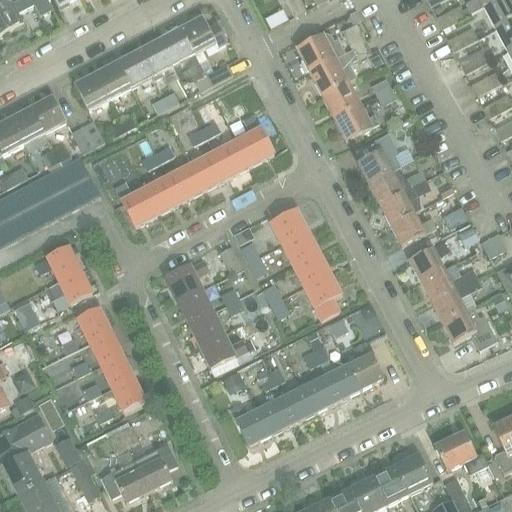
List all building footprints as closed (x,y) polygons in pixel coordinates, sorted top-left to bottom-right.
[(26,0),(13,7),(0,14),(0,42),(25,30),(19,18),(35,9),(41,22),(54,15),(46,0),(26,0)] [(0,0),(0,14),(13,7),(9,0),(0,0)] [(52,0),(59,11),(80,0),(52,0)] [(276,0),(289,24),(289,25),(295,22),(306,16),(306,15),(305,14),(297,0),(276,0)] [(312,0),(317,10),(329,4),(326,0),(312,0)] [(425,0),(431,11),(438,8),(452,0),(425,0)] [(477,0),(479,1),(466,7),(471,18),(484,12),(505,0),(477,0)] [(511,0),(505,0),(484,12),(496,34),(511,25),(511,0)] [(438,8),(431,11),(432,12),(435,18),(442,14),(438,8)] [(461,10),(437,22),(443,33),(467,21),(461,10)] [(351,19),(349,19),(353,28),(355,27),(356,28),(362,24),(357,14),(350,18),(351,19)] [(181,33),(195,60),(200,69),(201,68),(207,80),(206,81),(211,91),(233,79),(228,69),(214,76),(207,65),(209,64),(204,55),(216,49),(218,53),(228,47),(217,27),(208,31),(203,21),(181,33)] [(511,25),(496,34),(508,57),(511,54),(511,25)] [(343,36),(352,55),(367,48),(357,29),(343,36)] [(473,32),(448,45),(455,57),(479,44),(473,32)] [(160,44),(174,71),(195,60),(181,33),(160,44)] [(298,54),(310,77),(347,57),(340,44),(336,46),(333,40),(325,39),(298,54)] [(139,55),(155,86),(164,81),(162,78),(174,71),(160,44),(139,55)] [(347,57),(310,77),(322,101),(350,86),(359,82),(351,68),(358,64),(358,65),(372,58),(367,48),(352,55),(347,58),(347,57)] [(484,54),(460,67),(466,79),(491,66),(484,54)] [(118,66),(132,93),(153,82),(155,86),(139,55),(118,66)] [(379,58),(370,63),(375,71),(384,67),(379,58)] [(97,78),(111,104),(132,93),(118,66),(97,78)] [(496,76),(472,89),(478,101),(502,88),(496,76)] [(75,89),(89,116),(111,104),(97,78),(75,89)] [(197,85),(202,96),(211,91),(206,81),(197,85)] [(372,91),(378,101),(392,94),(387,83),(372,91)] [(322,101),(335,124),(362,109),(350,86),(322,101)] [(397,103),(392,94),(378,101),(383,111),(397,103)] [(164,102),(169,114),(181,107),(175,96),(164,102)] [(511,106),(508,99),(484,111),(490,123),(511,110),(511,106)] [(32,112),(46,139),(68,128),(53,101),(32,112)] [(158,119),(169,114),(164,102),(152,108),(158,119)] [(369,123),(362,109),(335,124),(347,147),(381,129),(375,120),(369,123)] [(10,123),(24,150),(46,139),(32,112),(10,123)] [(122,124),(127,136),(138,130),(132,119),(122,124)] [(239,144),(253,170),(276,158),(262,132),(259,133),(252,120),(243,125),(250,138),(239,144)] [(0,128),(0,154),(4,161),(24,150),(10,123),(0,128)] [(116,142),(127,136),(122,124),(110,131),(116,142)] [(511,125),(496,134),(502,145),(511,139),(511,125)] [(84,131),(95,153),(106,148),(94,126),(84,131)] [(216,126),(202,134),(208,145),(222,137),(216,126)] [(401,127),(392,132),(396,140),(405,135),(401,127)] [(84,159),(95,153),(84,131),(72,137),(84,159)] [(202,134),(189,141),(194,152),(195,151),(208,145),(202,134)] [(358,167),(370,189),(401,173),(401,172),(402,172),(395,160),(399,158),(389,138),(370,148),(375,158),(358,167)] [(214,157),(228,183),(253,170),(239,144),(214,157)] [(65,149),(55,155),(63,170),(73,165),(65,149)] [(169,151),(156,158),(161,169),(174,162),(176,161),(170,151),(169,151)] [(55,155),(44,160),(52,176),(63,170),(55,155)] [(202,163),(191,169),(205,196),(228,183),(214,157),(202,163)] [(148,176),(150,175),(161,169),(156,158),(143,165),(148,176)] [(0,203),(0,252),(101,199),(83,165),(81,162),(80,161),(73,165),(63,170),(52,176),(41,182),(20,193),(0,203)] [(168,181),(182,208),(205,196),(191,169),(168,181)] [(12,177),(18,188),(29,183),(23,172),(12,177)] [(370,189),(380,209),(402,198),(413,192),(427,185),(422,175),(407,183),(401,173),(370,189)] [(6,195),(18,188),(12,177),(1,184),(6,195)] [(145,193),(160,219),(182,208),(168,181),(145,193)] [(402,198),(380,209),(391,230),(415,217),(411,209),(422,203),(420,200),(431,194),(427,185),(413,192),(402,198)] [(136,232),(160,219),(145,193),(133,199),(127,186),(116,192),(122,205),(136,232)] [(451,189),(439,195),(443,202),(455,196),(451,189)] [(449,234),(469,223),(462,210),(442,221),(449,234)] [(298,215),(270,229),(282,251),(310,236),(298,215)] [(402,251),(427,238),(437,232),(432,223),(421,228),(415,217),(391,230),(402,251)] [(249,231),(234,239),(235,239),(240,249),(255,242),(249,232),(249,231)] [(465,251),(479,244),(473,232),(459,239),(465,251)] [(310,236),(282,251),(292,271),(320,256),(310,237),(310,236)] [(481,248),(480,248),(487,261),(489,264),(507,254),(499,239),(481,248)] [(409,265),(421,287),(445,274),(439,262),(451,257),(445,246),(409,265)] [(269,276),(253,247),(241,253),(257,283),(269,276)] [(220,257),(232,279),(243,273),(231,251),(220,257)] [(52,274),(59,288),(82,276),(70,252),(47,264),(47,265),(36,270),(41,280),(52,274)] [(320,256),(292,271),(293,272),(304,293),(332,278),(322,259),(320,256)] [(167,283),(178,306),(203,293),(198,282),(210,277),(204,266),(192,271),(167,283)] [(511,268),(497,277),(507,296),(511,306),(511,305),(511,268)] [(421,287),(432,308),(479,283),(473,273),(460,280),(451,285),(445,274),(421,287)] [(70,309),(70,310),(93,299),(82,276),(59,288),(64,299),(53,305),(58,315),(70,309)] [(304,293),(315,314),(321,326),(340,317),(334,305),(343,300),(332,278),(304,293)] [(479,283),(432,308),(442,328),(467,315),(461,303),(483,291),(479,283)] [(275,288),(263,295),(271,310),(272,310),(278,306),(283,304),(275,288)] [(178,306),(189,330),(215,316),(203,293),(178,306)] [(245,314),(235,293),(221,299),(232,321),(245,314)] [(501,298),(492,303),(498,314),(507,310),(501,298)] [(272,310),(271,310),(279,324),(291,318),(283,304),(278,306),(272,310)] [(28,307),(15,314),(22,326),(27,336),(40,329),(35,319),(28,307)] [(78,325),(90,348),(112,337),(101,314),(78,325)] [(454,349),(471,340),(476,350),(480,356),(499,346),(485,319),(472,326),(467,315),(442,328),(454,349)] [(189,330),(200,351),(226,339),(215,316),(189,330)] [(343,324),(330,330),(335,341),(348,335),(343,324)] [(253,326),(243,330),(247,339),(257,335),(253,326)] [(112,337),(90,348),(101,371),(124,361),(123,359),(112,337)] [(316,337),(308,341),(310,346),(312,345),(319,341),(316,337)] [(231,349),(226,339),(200,351),(211,374),(237,361),(248,355),(242,343),(231,349)] [(312,345),(310,346),(315,355),(323,351),(319,341),(312,345)] [(75,343),(61,350),(66,361),(80,354),(75,343)] [(348,369),(361,395),(384,384),(371,358),(365,347),(353,352),(359,364),(348,369)] [(315,355),(303,361),(310,374),(331,364),(325,350),(323,351),(315,355)] [(124,361),(101,371),(112,393),(134,383),(124,361)] [(0,415),(10,410),(0,390),(0,384),(7,381),(5,377),(8,375),(3,366),(0,367),(0,415)] [(87,366),(72,372),(78,384),(92,377),(87,366)] [(334,376),(327,380),(339,406),(361,395),(348,369),(334,376)] [(280,373),(259,383),(265,395),(286,385),(280,373)] [(28,374),(13,381),(21,397),(36,390),(28,374)] [(246,390),(239,376),(223,383),(230,398),(246,390)] [(303,392),(317,417),(339,406),(327,380),(303,392)] [(146,406),(134,383),(112,393),(124,417),(146,406)] [(98,388),(83,395),(89,406),(103,399),(98,388)] [(303,392),(281,403),(294,429),(317,417),(303,392)] [(29,399),(15,407),(16,410),(20,417),(34,410),(29,399)] [(259,414),(258,414),(271,440),(293,429),(294,429),(281,403),(259,414)] [(243,408),(231,413),(237,425),(236,425),(249,451),(271,440),(258,414),(248,419),(243,408)] [(100,428),(113,422),(108,412),(95,418),(100,428)] [(3,471),(18,501),(52,483),(52,482),(45,485),(30,458),(53,446),(39,419),(0,439),(0,460),(5,470),(3,471)] [(511,422),(493,432),(504,455),(494,460),(504,480),(511,475),(511,422)] [(124,447),(150,496),(174,484),(169,476),(179,471),(169,449),(148,460),(132,429),(131,430),(129,425),(105,437),(108,442),(107,442),(113,452),(124,447)] [(436,451),(448,476),(464,468),(470,480),(490,470),(478,446),(471,449),(465,436),(436,451)] [(69,442),(55,450),(67,472),(70,470),(81,464),(75,453),(69,442)] [(127,508),(150,496),(124,447),(113,452),(123,472),(102,483),(112,504),(122,499),(127,508)] [(87,448),(77,453),(82,462),(87,459),(91,457),(87,448)] [(396,471),(410,499),(433,488),(419,460),(396,471)] [(83,466),(71,472),(72,473),(89,506),(101,500),(91,480),(90,480),(83,466)] [(374,482),(388,511),(410,499),(396,471),(374,482)] [(351,493),(360,511),(384,511),(388,511),(374,482),(351,493)] [(57,492),(52,483),(18,501),(24,511),(58,511),(50,495),(57,492)] [(446,489),(458,511),(470,511),(457,483),(445,489),(445,490),(446,489)] [(437,511),(458,511),(446,489),(445,490),(453,504),(437,511)] [(329,504),(332,511),(360,511),(351,493),(329,504)]
